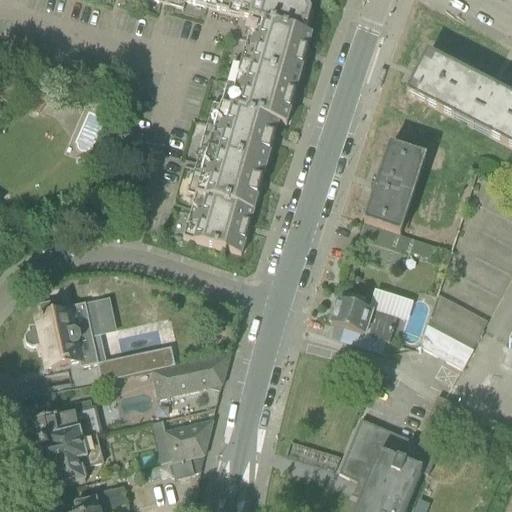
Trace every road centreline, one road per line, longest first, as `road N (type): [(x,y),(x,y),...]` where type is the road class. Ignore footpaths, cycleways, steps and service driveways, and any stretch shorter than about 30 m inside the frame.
road 1 (residential): [(278,308),(379,0)]
road 2 (residential): [(278,308),(128,256),(63,258),(15,284),(0,302)]
road 3 (residential): [(230,511),(278,308)]
